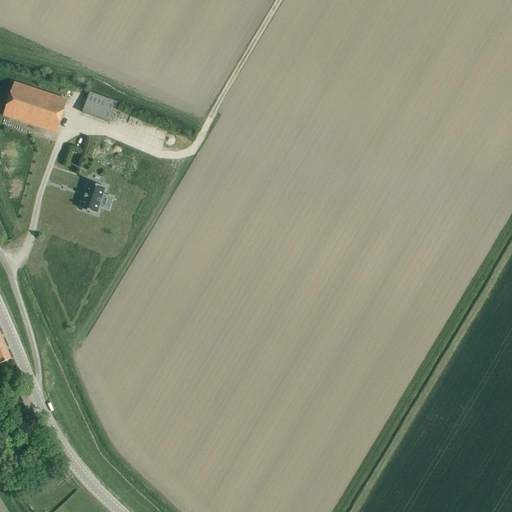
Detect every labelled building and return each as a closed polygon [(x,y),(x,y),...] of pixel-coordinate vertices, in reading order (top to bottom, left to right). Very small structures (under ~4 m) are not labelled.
[(56,133),(67,100),(14,82),(3,115),(56,133)] [(109,123),(114,109),(117,102),(89,92),(81,112),(109,123)] [(62,187),(64,180),(56,178),(50,195),(80,204),(83,194),(62,187)] [(88,181),(80,208),(96,213),(105,187),(88,181)] [(0,362),(1,362),(10,358),(0,334),(0,362)] [(35,415),(22,385),(14,388),(17,392),(9,396),(13,404),(12,405),(16,414),(24,410),(27,418),(35,415)]
